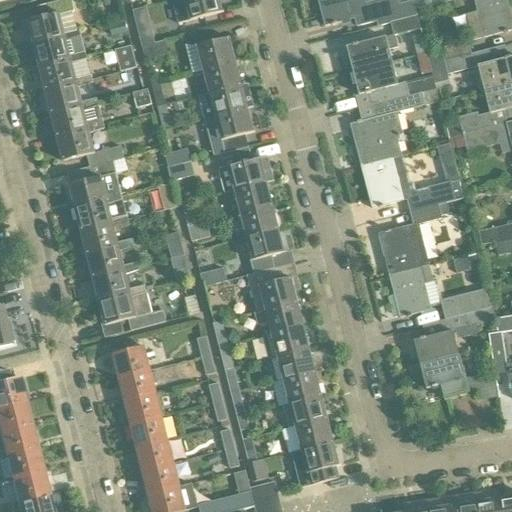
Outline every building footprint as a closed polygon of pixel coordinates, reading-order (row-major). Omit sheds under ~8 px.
[(72,15),(74,11),(71,0),(66,0),(48,5),(51,16),(27,22),(34,46),(65,38),(66,42),(81,37),(79,28),(63,32),(60,18),(72,15)] [(220,0),(184,0),(190,21),(224,13),(220,0)] [(356,19),(351,0),(318,0),(325,27),(356,19)] [(424,0),(414,0),(417,9),(426,7),(424,0)] [(511,31),(511,17),(507,0),(474,0),(485,38),(511,31)] [(391,24),(417,17),(413,4),(388,11),(391,24)] [(417,17),(391,24),(395,37),(420,31),(417,17)] [(109,28),(112,38),(127,33),(125,24),(109,28)] [(142,48),(165,43),(162,28),(139,35),(142,48)] [(394,36),(386,38),(347,48),(353,71),(392,61),(390,52),(397,50),(394,36)] [(34,46),(40,69),(71,61),(72,65),(87,60),(85,53),(81,37),(66,42),(65,38),(34,46)] [(204,72),(237,63),(230,39),(197,47),(204,72)] [(445,62),(472,55),(468,42),(441,49),(445,62)] [(169,54),(165,43),(142,48),(146,61),(169,54)] [(116,51),(122,73),(138,68),(132,47),(116,51)] [(488,51),(472,55),(445,62),(448,75),(479,67),(485,91),(511,84),(511,57),(511,58),(511,57),(508,58),(506,53),(502,54),(500,49),(489,52),(488,51)] [(433,79),(448,75),(443,55),(428,59),(433,79)] [(71,61),(40,69),(46,92),(77,84),(78,88),(93,83),(91,76),(76,80),(72,65),(71,61)] [(433,77),(398,85),(392,61),(353,71),(360,96),(369,93),(372,106),(409,97),(436,90),(433,77)] [(243,86),(237,63),(204,72),(210,95),(243,86)] [(156,100),(165,97),(161,83),(152,86),(156,100)] [(77,84),(46,92),(51,115),(82,108),(84,112),(99,107),(97,99),(82,103),(78,88),(77,84)] [(511,84),(485,91),(491,114),(478,118),(477,114),(459,118),(461,126),(447,130),(450,139),(463,135),(463,136),(477,132),(504,125),(504,124),(503,120),(511,117),(511,84)] [(243,86),(210,95),(199,98),(205,120),(215,118),(216,118),(249,110),(249,109),(254,108),(249,85),(243,87),(243,86)] [(372,106),(375,119),(351,125),(361,167),(393,159),(393,161),(403,158),(399,142),(404,135),(398,113),(439,102),(436,90),(409,97),(372,106)] [(133,95),(137,110),(152,106),(148,91),(133,95)] [(166,105),(157,108),(161,122),(170,120),(166,105)] [(82,108),(51,115),(57,139),(89,131),(90,135),(105,130),(99,107),(84,112),(82,108)] [(216,118),(222,142),(214,144),(217,157),(221,156),(221,157),(249,149),(246,135),(255,133),(249,110),(216,118)] [(504,124),(504,125),(477,132),(481,150),(500,145),(503,154),(511,151),(511,135),(511,136),(507,123),(504,124)] [(95,154),(90,135),(89,131),(57,139),(63,162),(87,156),(90,168),(113,163),(124,160),(121,148),(95,154)] [(463,135),(450,139),(448,139),(449,142),(451,151),(457,149),(457,150),(466,147),(463,136),(463,135)] [(454,159),(451,151),(449,142),(437,145),(439,154),(442,162),(454,159)] [(249,149),(221,157),(224,169),(218,171),(224,195),(235,192),(268,184),(268,183),(274,182),(268,157),(252,161),(249,149)] [(403,201),(393,161),(393,159),(361,167),(372,209),(403,201)] [(113,163),(90,168),(93,180),(69,186),(75,210),(106,202),(108,206),(123,201),(121,194),(106,197),(101,178),(116,175),(113,163)] [(172,183),(195,177),(192,164),(169,170),(172,183)] [(274,207),(268,184),(235,192),(241,215),(274,207)] [(173,185),(159,189),(162,201),(176,198),(173,185)] [(106,202),(75,210),(81,233),(113,225),(114,229),(129,224),(123,201),(108,206),(106,202)] [(186,219),(195,217),(191,203),(182,205),(186,219)] [(437,206),(410,213),(414,225),(441,218),(438,206),(437,206)] [(280,229),(274,207),(241,215),(247,238),(280,229)] [(207,224),(189,229),(192,243),(211,238),(207,224)] [(419,224),(410,226),(379,234),(390,277),(430,267),(419,224)] [(511,224),(498,228),(479,233),(482,247),(496,244),(496,243),(511,239),(511,224)] [(113,225),(81,233),(87,256),(119,248),(120,252),(134,247),(133,240),(117,244),(114,229),(113,225)] [(286,253),(280,229),(247,238),(253,262),(286,253)] [(168,235),(173,256),(185,253),(179,232),(168,235)] [(511,239),(496,243),(496,244),(499,256),(511,254),(511,239)] [(119,248),(87,256),(93,280),(125,272),(125,275),(140,270),(139,263),(123,267),(120,252),(119,248)] [(464,258),(467,273),(481,270),(478,255),(464,258)] [(430,267),(390,277),(400,319),(431,311),(425,285),(434,283),(430,267)] [(204,288),(227,282),(224,270),(201,276),(204,288)] [(259,312),(298,302),(292,279),(279,283),(275,270),(247,277),(250,291),(253,290),(259,312)] [(125,272),(93,280),(99,303),(131,295),(131,300),(147,295),(144,286),(129,290),(125,275),(125,272)] [(446,304),(450,319),(454,319),(493,309),(489,293),(446,304)] [(131,295),(99,303),(105,327),(128,320),(131,332),(166,323),(163,311),(152,314),(147,295),(131,300),(131,295)] [(298,302),(259,312),(259,313),(255,314),(258,327),(269,324),(271,335),(304,326),(298,302)] [(0,349),(11,346),(11,343),(13,343),(10,331),(8,332),(1,308),(0,307),(0,349)] [(493,309),(454,319),(450,319),(453,332),(496,322),(493,309)] [(511,316),(505,318),(505,320),(497,321),(498,334),(511,332),(511,316)] [(221,323),(221,322),(213,324),(219,348),(228,346),(223,323),(221,323)] [(271,335),(272,335),(263,337),(269,361),(278,358),(277,357),(310,349),(304,326),(271,335)] [(460,357),(453,332),(415,342),(421,366),(460,357)] [(511,355),(505,357),(502,334),(490,336),(494,363),(506,361),(511,397),(511,396),(511,355)] [(202,359),(212,356),(207,338),(197,341),(202,359)] [(232,361),(228,346),(219,348),(223,364),(232,361)] [(119,380),(151,371),(145,348),(113,356),(119,380)] [(316,373),(310,349),(277,357),(278,358),(283,381),(316,373)] [(217,375),(212,356),(202,359),(207,377),(217,375)] [(466,380),(460,357),(421,366),(427,390),(441,387),(444,399),(498,385),(495,372),(466,380)] [(231,394),(240,392),(233,365),(224,367),(231,394)] [(9,370),(0,372),(0,409),(26,403),(20,379),(12,381),(9,370)] [(151,371),(119,380),(125,403),(157,395),(151,371)] [(316,373),(283,381),(289,404),(322,396),(316,373)] [(214,405),(224,403),(219,384),(209,387),(214,405)] [(246,415),(240,392),(231,394),(238,418),(246,415)] [(163,418),(157,395),(125,403),(131,426),(163,418)] [(328,419),(322,396),(289,404),(295,427),(328,419)] [(32,426),(26,403),(0,409),(0,433),(0,435),(32,426)] [(224,403),(214,405),(219,423),(228,421),(224,403)] [(250,431),(246,415),(238,418),(242,433),(250,431)] [(168,441),(163,418),(131,426),(137,449),(168,441)] [(290,455),(292,454),(291,453),(301,450),(334,442),(328,419),(295,427),(296,428),(283,432),(290,455)] [(32,426),(0,435),(6,458),(38,450),(32,426)] [(226,452),(235,449),(231,431),(221,433),(226,452)] [(249,464),(258,462),(252,439),(243,441),(249,464)] [(174,464),(168,441),(137,449),(143,472),(174,464)] [(291,453),(292,454),(300,489),(339,479),(336,468),(341,467),(334,442),(301,450),(291,453)] [(240,468),(235,449),(226,452),(231,470),(240,468)] [(44,473),(38,450),(6,458),(12,481),(44,473)] [(216,456),(206,460),(209,466),(219,463),(216,456)] [(174,464),(143,472),(149,496),(180,488),(174,464)] [(50,496),(44,473),(12,481),(18,504),(50,496)] [(254,501),(279,495),(276,483),(251,489),(252,493),(254,501)] [(180,488),(149,496),(152,511),(184,511),(186,511),(180,488)] [(477,497),(479,511),(504,511),(501,491),(476,495),(476,497),(477,497)] [(242,496),(200,507),(200,511),(239,511),(255,508),(254,501),(252,493),(242,496)] [(262,511),(282,507),(279,495),(254,501),(255,508),(256,511),(262,511)] [(455,511),(479,511),(477,497),(476,497),(474,495),(460,498),(461,502),(454,503),(455,511)] [(53,511),(50,496),(18,504),(20,511),(53,511)] [(511,511),(511,497),(503,499),(504,511),(511,511)] [(430,511),(455,511),(454,503),(445,504),(444,500),(429,502),(430,511)] [(430,511),(429,502),(413,505),(413,509),(405,510),(404,511),(430,511)]
